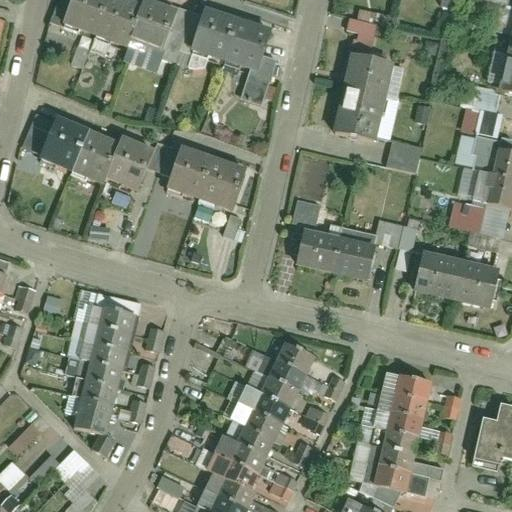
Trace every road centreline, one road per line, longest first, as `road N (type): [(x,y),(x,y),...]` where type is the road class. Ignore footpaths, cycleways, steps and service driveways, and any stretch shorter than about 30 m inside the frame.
road 1 (residential): [(250,306),(315,0)]
road 2 (residential): [(191,292),(159,434),(127,495)]
road 3 (residential): [(369,333),(293,511)]
road 4 (residential): [(36,0),(0,165)]
road 5 (residential): [(14,384),(127,495)]
road 6 (residential): [(447,496),(472,352)]
road 7 (residential): [(191,292),(53,249)]
road 8 (residential): [(14,384),(53,249)]
road 9 (residential): [(369,333),(250,306)]
